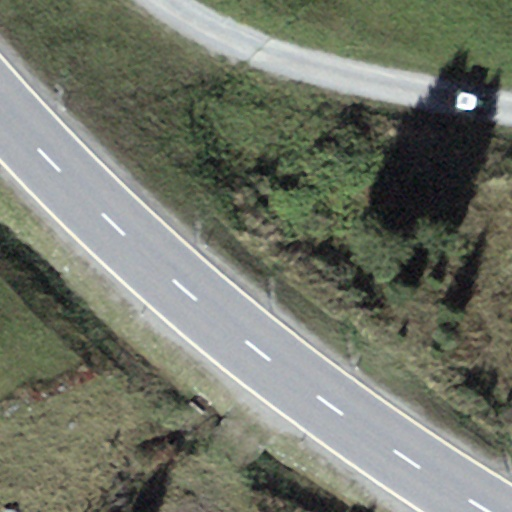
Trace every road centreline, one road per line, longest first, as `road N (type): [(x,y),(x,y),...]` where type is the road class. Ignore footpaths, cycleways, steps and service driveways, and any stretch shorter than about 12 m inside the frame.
road 1 (primary): [(493,511),(322,412),(53,171),(0,102)]
road 2 (track): [(155,0),(333,86),(511,116)]
